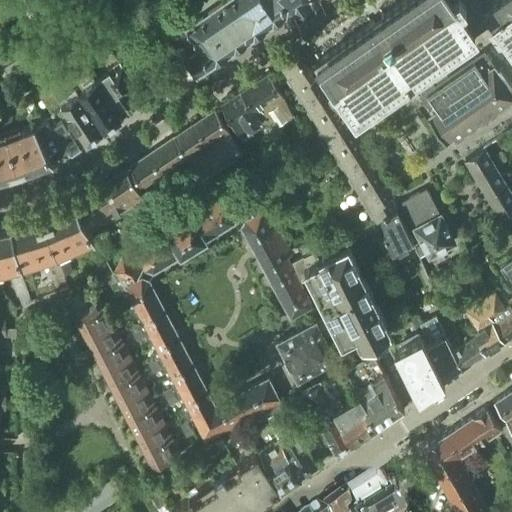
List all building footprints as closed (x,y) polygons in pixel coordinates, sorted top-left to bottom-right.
[(11,0),(41,40),(19,57),(26,65),(56,43),(25,0),(11,0)] [(183,0),(177,4),(198,35),(183,44),(196,62),(286,1),(288,3),(292,0),(183,0)] [(473,29),(453,0),(396,0),(375,15),(316,55),(357,114),(413,76),(423,90),(419,92),(430,110),(427,111),(428,112),(427,113),(445,139),(446,139),(447,140),(450,138),(453,141),(511,100),(511,83),(499,65),(497,67),(494,61),(484,48),(447,73),(444,68),(431,77),(425,67),(476,32),(473,29)] [(461,0),(453,0),(473,29),(487,20),(483,13),(477,17),(473,16),(461,0)] [(511,0),(497,0),(481,11),(483,13),(487,20),(511,57),(511,0)] [(65,26),(51,36),(56,43),(58,46),(72,36),(65,26)] [(278,62),(295,88),(314,74),(297,50),(278,62)] [(109,68),(95,77),(100,85),(119,113),(143,97),(123,69),(114,75),(109,68)] [(269,69),(221,102),(242,140),(253,133),(250,128),(266,116),(273,127),(292,113),(281,90),(280,90),(269,69)] [(70,78),(78,90),(102,125),(119,113),(100,85),(95,77),(86,84),(78,72),(70,78)] [(318,72),(314,74),(295,88),(377,217),(378,216),(388,211),(387,210),(396,205),(391,196),(396,193),(318,72)] [(84,137),(102,125),(78,90),(70,78),(63,82),(70,94),(59,100),(61,102),(68,112),(84,137)] [(64,146),(66,149),(84,137),(68,112),(61,102),(59,100),(48,83),(39,88),(53,109),(33,122),(50,155),(64,146)] [(37,107),(31,96),(23,100),(29,111),(37,107)] [(129,162),(130,164),(144,185),(187,156),(201,179),(242,153),(214,105),(129,162)] [(0,109),(0,122),(11,120),(8,107),(0,109)] [(0,171),(17,167),(51,156),(50,155),(33,122),(10,131),(0,133),(0,171)] [(307,137),(299,124),(293,127),(295,143),(307,137)] [(487,193),(506,182),(484,146),(465,157),(487,193)] [(270,186),(284,177),(272,157),(258,166),(270,186)] [(124,165),(75,199),(91,229),(144,196),(124,165)] [(288,313),(311,300),(288,254),(293,252),(269,206),(272,204),(263,185),(261,186),(255,171),(122,251),(113,268),(116,270),(203,437),(204,437),(205,437),(279,400),(266,374),(215,401),(149,277),(141,274),(138,275),(143,264),(146,266),(148,267),(155,270),(234,222),(236,213),(231,206),(234,204),(249,209),(250,213),(244,215),(239,226),(288,313)] [(509,228),(511,226),(511,191),(506,182),(487,193),(509,228)] [(212,192),(206,183),(177,201),(182,210),(212,192)] [(431,255),(457,241),(427,186),(401,201),(431,255)] [(94,235),(91,229),(75,199),(47,211),(25,218),(10,223),(0,226),(0,267),(21,263),(39,257),(57,252),(94,235)] [(397,207),(378,216),(385,231),(376,236),(386,256),(414,243),(397,207)] [(106,254),(115,249),(102,227),(93,232),(106,254)] [(312,248),(308,240),(299,244),(303,252),(312,248)] [(347,242),(320,256),(315,246),(291,259),(302,279),(310,275),(341,337),(356,330),(361,340),(390,327),(347,242)] [(511,253),(500,262),(511,280),(511,253)] [(69,259),(53,264),(57,275),(73,269),(69,259)] [(485,350),(503,339),(511,333),(511,332),(511,305),(509,301),(505,303),(495,287),(463,306),(476,327),(473,329),(475,332),(485,350)] [(151,466),(181,450),(99,289),(68,305),(151,466)] [(120,308),(129,303),(122,290),(114,294),(120,308)] [(28,291),(19,294),(22,304),(32,301),(28,291)] [(409,300),(401,304),(405,312),(413,308),(409,300)] [(462,365),(462,366),(486,350),(485,350),(475,332),(452,348),(444,332),(436,314),(419,322),(423,329),(419,332),(442,378),(462,365)] [(420,326),(415,315),(406,320),(412,330),(420,326)] [(313,317),(295,326),(274,338),(295,378),(334,357),(313,317)] [(137,339),(145,335),(138,320),(130,324),(137,339)] [(442,378),(419,332),(393,345),(418,394),(442,378)] [(374,424),(392,412),(403,405),(374,352),(347,366),(366,401),(361,403),(374,424)] [(154,371),(162,367),(155,353),(147,358),(154,371)] [(347,366),(323,377),(327,385),(323,387),(331,401),(339,416),(336,418),(350,439),(374,424),(361,403),(366,401),(347,366)] [(300,386),(313,410),(331,401),(323,387),(327,385),(323,377),(320,378),(320,377),(300,386)] [(170,403),(178,399),(171,386),(163,390),(170,403)] [(511,386),(494,399),(511,433),(511,386)] [(339,416),(331,401),(313,410),(334,450),(350,439),(336,418),(339,416)] [(485,404),(459,421),(472,443),(488,433),(489,435),(500,428),(485,404)] [(263,411),(255,415),(258,420),(266,416),(263,411)] [(300,473),(315,462),(292,427),(284,432),(273,412),(267,415),(278,436),(300,473)] [(187,435),(194,431),(187,419),(180,423),(187,435)] [(474,445),(472,443),(459,421),(426,443),(427,444),(425,451),(424,452),(423,455),(426,460),(429,461),(436,471),(461,457),(462,453),(474,445)] [(203,446),(207,452),(225,442),(222,436),(203,446)] [(280,487),(300,473),(278,436),(265,444),(258,449),(263,457),(269,467),(267,469),(276,481),(280,487)] [(280,488),(280,487),(276,481),(267,469),(256,452),(237,464),(171,507),(173,511),(171,511),(241,511),(272,492),(273,493),(280,488)] [(492,511),(461,457),(436,471),(459,511),(492,511)] [(178,467),(168,473),(175,485),(185,479),(178,467)] [(364,511),(391,495),(377,471),(344,493),(353,511),(364,511)] [(94,511),(123,493),(113,477),(60,511),(94,511)] [(167,502),(161,493),(152,497),(158,507),(167,502)] [(324,507),(319,510),(320,511),(353,511),(344,493),(324,507)] [(400,511),(391,495),(364,511),(400,511)]
